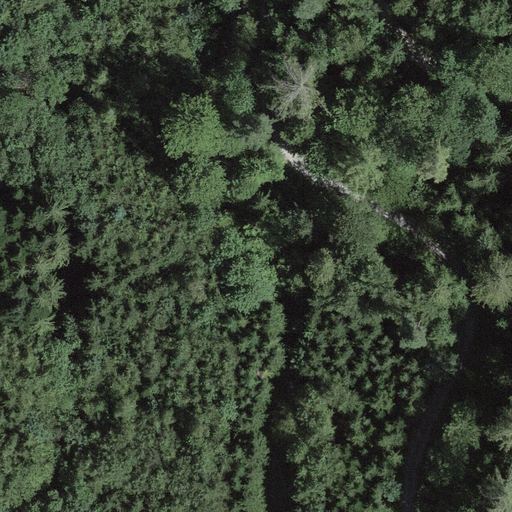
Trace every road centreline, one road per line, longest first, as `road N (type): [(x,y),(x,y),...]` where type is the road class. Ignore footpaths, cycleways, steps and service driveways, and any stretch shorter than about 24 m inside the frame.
road 1 (track): [(269,0),(266,120),(304,170),(455,258),(473,323),(413,459),(414,511)]
road 2 (track): [(0,510),(35,500),(66,446),(76,335),(74,73),(40,23),(0,7)]
road 3 (track): [(242,0),(207,105),(216,165),(276,250),(291,326),(274,429),(276,511)]
road 4 (track): [(511,95),(466,89),(397,36),(386,0)]
